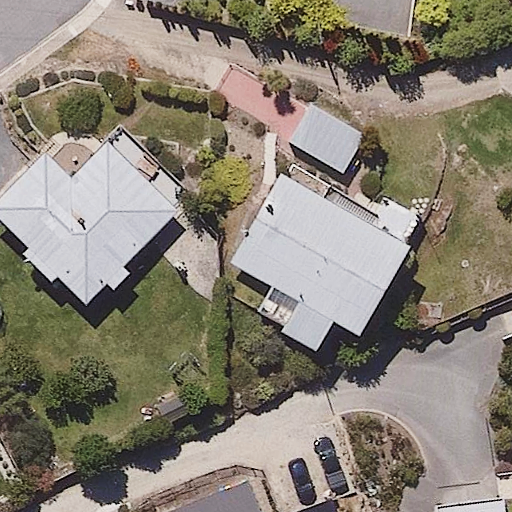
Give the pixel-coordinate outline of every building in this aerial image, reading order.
[(317,101),(292,140),(349,175),(373,136),(317,101)] [(133,263),(192,199),(124,136),(81,182),(41,146),(0,189),(0,211),(35,245),(25,256),(54,283),(62,275),(94,305),(117,280),(126,288),(141,271),(133,263)] [(344,323),(369,337),(434,220),(391,196),(378,219),(286,168),(232,265),(301,303),(285,331),(327,354),(344,323)] [(259,511),(247,480),(167,511),(259,511)] [(511,511),(511,501),(442,505),(442,511),(511,511)]
